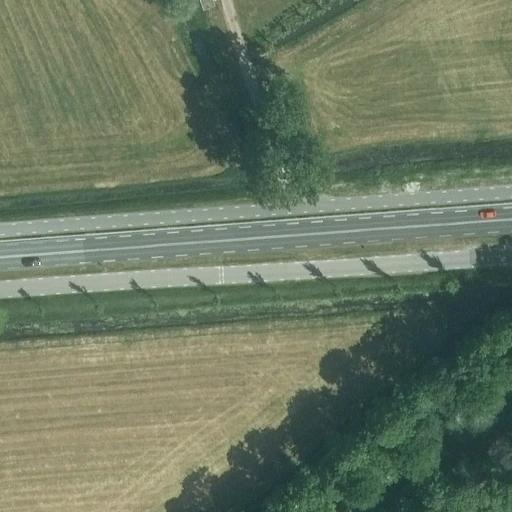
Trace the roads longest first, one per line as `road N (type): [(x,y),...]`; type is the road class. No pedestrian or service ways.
road 1 (unclassified): [(0,288),(511,255)]
road 2 (primary): [(0,257),(491,221)]
